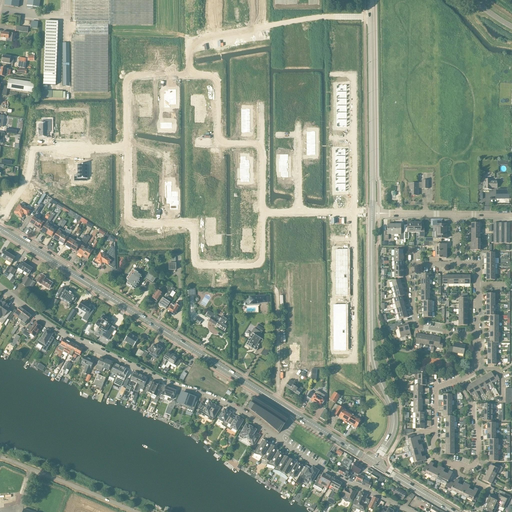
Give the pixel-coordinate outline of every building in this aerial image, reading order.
[(39,10),(39,0),(27,0),(27,9),(39,10)] [(72,0),(72,21),(76,21),(108,21),(109,21),(109,0),(72,0)] [(108,21),(76,21),(76,34),(108,34),(108,25),(153,25),(153,0),(109,0),(109,21),(108,21)] [(45,21),(43,85),(56,85),(58,22),(47,21),(45,21)] [(15,43),(17,34),(2,32),(1,38),(6,39),(6,42),(15,43)] [(108,34),(76,34),(72,34),(71,92),(108,92),(108,34)] [(13,64),(14,58),(11,57),(3,55),(2,62),(10,64),(10,63),(13,64)] [(8,75),(9,70),(6,69),(6,68),(1,67),(0,73),(0,75),(5,76),(5,75),(8,75)] [(242,87),(241,87),(241,92),(242,92),(242,97),(250,97),(250,89),(257,89),(257,78),(251,78),(251,82),(250,82),(247,82),(247,81),(246,81),(246,82),(242,82),(242,87)] [(0,85),(0,88),(3,89),(2,96),(6,96),(7,89),(21,91),(33,93),(34,84),(23,82),(9,80),(9,81),(8,87),(0,86),(0,85)] [(168,91),(164,91),(164,104),(170,103),(170,100),(176,100),(176,89),(168,89),(168,91)] [(140,101),(139,101),(139,102),(139,105),(151,105),(151,104),(150,104),(150,99),(151,99),(151,98),(149,98),(149,94),(148,94),(145,94),(144,94),(142,94),(140,94),(140,101)] [(311,99),(304,99),(305,112),(313,112),(313,110),(317,110),(317,94),(311,94),(311,99)] [(193,103),(192,103),(192,105),(195,105),(195,107),(204,107),(204,102),(203,102),(203,97),(202,97),(202,96),(196,96),(196,97),(193,97),(193,103)] [(139,107),(139,108),(140,108),(140,117),(142,117),(142,116),(145,116),(145,117),(145,116),(148,116),(148,112),(149,112),(149,105),(151,105),(139,105),(139,107)] [(204,107),(195,107),(195,121),(197,121),(197,120),(203,120),(203,116),(204,116),(204,110),(203,110),(203,108),(204,108),(204,107)] [(246,109),(241,109),(241,121),(250,121),(250,109),(246,109)] [(39,129),(38,129),(39,133),(40,133),(40,137),(49,137),(49,131),(51,131),(51,120),(44,120),(44,124),(43,124),(41,124),(40,124),(40,125),(39,125),(39,124),(39,125),(39,129)] [(75,125),(72,125),(72,131),(75,131),(75,132),(83,132),(83,131),(83,121),(75,121),(75,125)] [(250,121),(241,121),(241,133),(245,133),(250,133),(250,121)] [(69,123),(60,123),(60,134),(69,134),(69,131),(72,131),(72,125),(69,125),(69,123)] [(108,123),(99,123),(99,137),(108,137),(108,123)] [(312,132),(306,132),(306,143),(315,143),(315,131),(312,131),(312,132)] [(315,143),(306,143),(306,156),(310,156),(310,155),(315,155),(315,143)] [(281,160),(279,160),(279,166),(288,166),(288,165),(288,163),(287,163),(287,161),(288,161),(288,156),(288,154),(286,155),(282,155),(282,156),(281,156),(281,160)] [(240,163),(240,171),(249,171),(249,169),(250,169),(250,163),(249,163),(249,160),(246,160),(246,156),(240,156),(240,163)] [(224,180),(224,166),(220,166),(220,159),(211,159),(211,164),(210,164),(211,164),(211,166),(210,166),(211,166),(211,172),(218,172),(218,180),(224,180)] [(99,166),(95,166),(95,178),(100,178),(100,175),(108,175),(108,169),(110,169),(110,165),(108,165),(108,161),(102,161),(102,165),(99,165),(99,166)] [(50,162),(42,162),(42,173),(50,173),(50,171),(53,171),(53,165),(50,165),(50,162)] [(56,165),(53,165),(53,171),(56,171),(56,175),(65,175),(65,164),(56,164),(56,165)] [(74,175),(74,181),(78,181),(78,179),(82,179),(82,181),(87,181),(87,179),(87,165),(78,165),(78,175),(74,175)] [(288,166),(279,166),(279,172),(281,172),(281,177),(282,177),(287,177),(287,178),(288,178),(288,176),(288,171),(287,171),(287,169),(288,169),(288,167),(288,166)] [(308,170),(304,170),(305,182),(314,182),(314,170),(317,170),(317,166),(308,166),(308,170)] [(249,171),(240,171),(240,179),(240,182),(249,182),(249,179),(250,179),(250,173),(249,173),(249,171)] [(193,174),(187,174),(187,186),(193,186),(193,187),(193,190),(193,196),(196,196),(199,196),(202,196),(202,182),(193,182),(193,174)] [(418,196),(418,187),(422,187),(422,189),(428,189),(428,180),(422,180),(422,183),(418,183),(418,184),(410,184),(410,196),(418,196)] [(489,188),(497,188),(497,181),(492,181),(492,180),(484,180),(484,190),(489,190),(489,188)] [(137,187),(137,192),(137,195),(147,195),(147,187),(146,187),(146,184),(137,184),(137,187)] [(171,186),(165,186),(165,198),(166,198),(166,203),(170,203),(170,209),(178,209),(178,205),(179,205),(179,201),(178,201),(178,197),(171,197),(171,186)] [(509,199),(509,190),(496,191),(497,199),(509,199)] [(137,197),(137,202),(137,206),(141,206),(141,209),(146,209),(146,202),(147,202),(147,195),(137,195),(137,197)] [(250,198),(242,198),(242,211),(250,211),(250,207),(252,207),(252,200),(250,200),(250,198)] [(27,216),(31,211),(19,204),(14,213),(22,218),(24,214),(27,216)] [(34,226),(39,219),(36,218),(37,216),(35,215),(35,216),(34,215),(31,222),(30,221),(29,223),(34,226)] [(40,228),(44,222),(42,220),(42,221),(39,219),(34,226),(39,229),(41,228),(40,228)] [(206,225),(206,230),(206,233),(215,233),(215,220),(213,220),(206,220),(206,225)] [(446,232),(446,225),(441,225),(441,222),(433,222),(433,226),(435,226),(435,232),(446,232)] [(46,234),(51,227),(52,225),(49,223),(48,224),(46,223),(43,229),(42,230),(46,234)] [(414,233),(414,223),(407,223),(407,228),(404,228),(404,231),(404,239),(408,239),(409,233),(414,233)] [(424,238),(424,226),(421,226),(421,223),(414,223),(414,233),(420,233),(420,238),(424,238)] [(499,240),(499,223),(493,223),(493,243),(501,243),(501,240),(499,240)] [(306,236),(302,236),(302,246),(311,246),(311,241),(316,241),(316,226),(311,226),(311,224),(306,224),(306,236)] [(394,235),(394,225),(387,224),(387,231),(384,231),(384,240),(388,240),(389,234),(394,235)] [(52,225),(51,227),(46,234),(52,237),(53,235),(52,235),(57,228),(52,225)] [(404,240),(404,239),(404,231),(401,231),(401,225),(394,225),(394,235),(399,235),(399,240),(404,240)] [(291,226),(282,226),(282,240),(283,240),(283,244),(289,244),(289,245),(293,244),(293,240),(291,240),(291,234),(291,231),(291,226)] [(242,241),(240,241),(252,241),(252,239),(252,238),(251,238),(251,229),(250,229),(250,230),(247,230),(247,229),(246,229),(246,230),(244,230),(244,234),(242,234),(242,241)] [(58,241),(63,234),(60,233),(60,232),(58,231),(55,237),(55,236),(54,238),(58,241)] [(64,243),(69,235),(64,232),(63,234),(58,241),(64,244),(65,243),(64,243)] [(446,239),(446,232),(435,232),(435,238),(433,238),(433,241),(433,242),(439,242),(441,242),(441,239),(446,239)] [(215,233),(206,233),(206,239),(206,244),(208,244),(213,244),(217,244),(217,237),(217,235),(215,235),(215,233)] [(71,249),(75,242),(72,240),(73,239),(71,238),(67,244),(66,246),(71,249)] [(76,250),(80,244),(81,241),(77,239),(75,242),(71,249),(75,252),(77,250),(76,250)] [(480,251),(480,240),(471,240),(471,243),(467,243),(467,251),(480,251)] [(88,258),(98,243),(96,241),(92,247),(89,245),(87,249),(82,256),(88,259),(89,258),(88,258)] [(252,241),(240,241),(240,242),(242,242),(242,247),(240,247),(240,248),(242,248),(242,252),(244,252),(244,251),(247,251),(247,252),(248,252),(248,251),(250,251),(250,252),(251,252),(251,245),(253,245),(253,244),(252,244),(252,241)] [(446,251),(446,244),(439,244),(439,242),(433,242),(433,241),(429,241),(429,246),(435,246),(435,251),(446,251)] [(101,265),(102,263),(105,264),(105,263),(116,270),(114,242),(113,242),(111,245),(112,246),(107,255),(109,257),(108,259),(100,254),(97,258),(96,257),(93,263),(96,265),(98,263),(101,265)] [(82,256),(87,249),(82,246),(79,251),(78,253),(82,256)] [(348,249),(335,249),(335,295),(348,295),(348,249)] [(6,261),(10,255),(4,251),(0,257),(6,261)] [(446,258),(446,251),(435,251),(435,257),(429,257),(429,261),(439,261),(439,258),(446,258)] [(11,264),(15,258),(10,255),(6,261),(11,264)] [(23,272),(27,266),(22,262),(18,268),(23,272)] [(8,277),(13,269),(9,266),(4,274),(8,277)] [(29,275),(33,269),(27,266),(23,272),(29,275)] [(11,278),(16,270),(13,269),(8,277),(7,278),(12,283),(14,280),(11,278)] [(129,280),(126,284),(135,289),(141,279),(142,276),(134,271),(132,274),(131,273),(127,279),(129,280)] [(149,273),(145,279),(153,284),(157,278),(149,273)] [(52,283),(45,278),(45,277),(41,275),(37,282),(41,284),(49,289),(52,283)] [(28,288),(32,281),(25,276),(21,283),(25,286),(21,293),(24,294),(28,288)] [(169,296),(173,291),(174,291),(175,289),(171,286),(166,294),(169,296)] [(69,292),(65,290),(65,291),(61,288),(56,296),(70,305),(73,301),(74,302),(76,299),(75,298),(76,296),(72,294),(69,292)] [(156,303),(162,294),(157,290),(157,291),(155,290),(153,292),(155,293),(151,300),(156,303)] [(166,309),(171,300),(167,298),(165,300),(163,299),(159,305),(159,306),(161,307),(162,307),(166,309)] [(11,312),(9,310),(10,308),(7,305),(4,303),(0,300),(0,322),(2,324),(11,312)] [(82,301),(78,308),(88,314),(93,307),(82,301)] [(174,315),(179,307),(177,306),(179,304),(178,303),(179,302),(177,301),(177,302),(175,304),(172,303),(167,310),(171,312),(170,314),(173,316),(174,315)] [(346,305),(333,305),(333,351),(346,351),(346,305)] [(18,317),(24,310),(20,307),(14,314),(16,315),(15,316),(17,318),(18,317)] [(8,321),(16,311),(14,309),(7,320),(8,321)] [(21,321),(27,313),(24,310),(18,317),(17,318),(21,321)] [(224,325),(228,319),(223,316),(221,319),(209,311),(206,316),(210,319),(209,321),(224,331),(227,327),(224,325)] [(23,327),(31,316),(27,313),(21,321),(19,324),(23,327)] [(105,338),(114,324),(111,323),(106,319),(107,318),(103,316),(99,321),(98,321),(96,325),(97,325),(96,326),(99,328),(98,329),(102,331),(100,335),(105,338)] [(410,335),(407,324),(403,325),(402,322),(391,325),(392,331),(395,330),(395,327),(398,327),(401,338),(410,335)] [(34,336),(41,327),(35,323),(33,326),(32,326),(29,324),(24,332),(27,335),(28,332),(34,336)] [(262,340),(264,337),(261,335),(265,328),(259,324),(257,328),(261,330),(260,332),(254,328),(251,333),(252,334),(246,345),(250,348),(252,349),(256,351),(259,346),(260,347),(261,346),(259,345),(263,340),(262,340)] [(46,351),(54,338),(51,336),(52,334),(49,333),(50,332),(49,332),(46,330),(41,339),(39,338),(35,344),(36,344),(36,343),(43,348),(43,349),(46,351)] [(133,347),(138,339),(129,334),(124,341),(133,347)] [(440,344),(441,338),(435,337),(433,347),(434,347),(442,349),(443,344),(440,344)] [(63,352),(68,341),(64,338),(58,349),(61,350),(58,356),(60,357),(63,352)] [(68,354),(73,344),(68,341),(63,352),(68,354)] [(463,354),(465,345),(454,343),(453,347),(448,346),(446,355),(454,356),(454,353),(463,354)] [(71,361),(78,346),(73,344),(68,354),(72,357),(70,360),(71,361)] [(162,348),(157,345),(157,347),(154,345),(151,349),(150,348),(148,351),(151,352),(149,355),(155,359),(157,356),(158,357),(160,354),(159,353),(162,348)] [(79,355),(83,349),(78,346),(71,361),(72,361),(74,358),(75,358),(77,354),(79,355)] [(166,367),(172,355),(170,354),(171,353),(169,352),(168,352),(164,359),(166,360),(162,368),(164,369),(166,367)] [(164,370),(164,371),(166,372),(167,371),(169,368),(168,368),(171,363),(173,365),(177,367),(180,362),(177,359),(177,358),(177,357),(175,356),(172,355),(166,367),(164,370)] [(88,375),(94,361),(84,357),(81,364),(85,366),(84,369),(85,370),(84,373),(88,375)] [(101,371),(106,360),(104,359),(103,358),(102,357),(101,358),(100,357),(96,369),(101,371)] [(108,370),(112,362),(111,362),(109,361),(106,360),(101,371),(101,372),(103,373),(103,372),(104,372),(105,369),(108,370)] [(117,376),(121,367),(115,364),(111,373),(109,377),(115,379),(117,375),(117,376)] [(121,379),(125,369),(121,367),(117,376),(118,376),(114,383),(121,387),(124,380),(121,379)] [(134,372),(129,385),(131,386),(133,382),(135,382),(139,374),(134,372)] [(499,379),(497,375),(494,377),(491,372),(486,375),(491,384),(492,383),(499,379)] [(135,388),(133,392),(136,393),(143,376),(139,374),(135,382),(137,383),(135,388)] [(97,375),(93,384),(96,385),(102,388),(106,378),(97,375)] [(491,384),(486,375),(481,378),(486,387),(487,386),(490,385),(492,389),(494,387),(492,383),(491,384)] [(136,393),(135,395),(137,396),(140,389),(143,390),(145,386),(144,386),(147,378),(143,376),(136,393)] [(486,387),(481,378),(475,381),(481,390),(482,389),(484,388),(487,392),(489,390),(487,386),(486,387)] [(303,389),(290,380),(285,387),(299,396),(303,389)] [(481,390),(475,381),(470,384),(475,393),(476,392),(479,391),(481,395),(484,393),(482,389),(481,390)] [(152,394),(156,384),(151,382),(146,392),(144,391),(143,393),(146,395),(147,392),(152,394)] [(159,394),(162,387),(156,384),(152,394),(157,397),(156,397),(155,399),(158,401),(161,395),(159,394)] [(475,393),(470,384),(465,387),(468,392),(469,392),(471,395),(474,394),(476,398),(479,396),(476,392),(475,393)] [(173,399),(176,391),(167,387),(165,386),(160,398),(159,398),(158,400),(161,401),(162,399),(163,399),(164,396),(168,398),(167,401),(169,401),(170,399),(173,399)] [(319,397),(321,394),(316,391),(314,394),(310,392),(307,397),(311,399),(310,401),(313,402),(313,403),(314,404),(315,403),(315,404),(319,397)] [(339,398),(340,396),(334,392),(330,400),(335,403),(336,402),(339,398)] [(193,410),(194,410),(197,402),(196,402),(194,401),(195,397),(182,393),(181,396),(179,395),(175,405),(175,406),(175,405),(180,406),(180,407),(181,405),(187,408),(193,410)] [(321,407),(325,399),(323,398),(324,396),(321,394),(319,397),(315,404),(316,404),(316,405),(318,406),(318,405),(321,407)] [(255,396),(254,399),(287,420),(289,418),(255,396)] [(287,420),(254,399),(248,408),(279,433),(279,434),(287,420)] [(212,421),(220,408),(209,402),(206,406),(201,403),(198,408),(197,413),(204,417),(205,415),(209,416),(208,418),(208,419),(211,421),(212,421)] [(352,415),(336,405),(333,409),(335,411),(333,414),(339,418),(339,419),(341,420),(342,420),(347,423),(352,415)] [(224,431),(233,416),(233,415),(233,416),(230,415),(231,413),(224,409),(218,420),(223,423),(222,424),(222,426),(226,428),(224,430),(224,431)] [(359,424),(361,420),(360,420),(361,419),(361,415),(359,414),(356,418),(352,415),(347,423),(352,426),(352,427),(354,429),(355,428),(356,428),(358,425),(359,424)] [(237,431),(243,421),(237,417),(236,418),(233,417),(233,416),(224,431),(226,428),(229,430),(231,430),(232,428),(237,431)] [(260,436),(254,432),(256,430),(246,424),(239,436),(239,438),(242,439),(243,439),(245,437),(250,440),(248,443),(252,445),(254,445),(260,436)] [(417,441),(420,440),(419,437),(414,438),(413,435),(405,437),(406,440),(408,440),(409,445),(417,443),(417,441)] [(262,456),(269,445),(270,443),(265,440),(265,441),(262,439),(253,454),(254,454),(259,455),(259,454),(262,456)] [(269,461),(276,450),(277,449),(272,446),(269,445),(262,456),(260,459),(265,461),(266,460),(269,461)] [(420,455),(420,452),(423,452),(422,448),(411,451),(412,456),(410,457),(410,458),(412,457),(420,455)] [(275,467),(282,455),(283,454),(278,451),(276,450),(269,461),(267,465),(272,466),(272,465),(275,467)] [(282,472),(290,459),(285,456),(285,457),(282,455),(275,467),(273,470),(278,471),(279,470),(282,472)] [(420,461),(425,460),(424,457),(421,458),(420,455),(412,457),(414,463),(412,463),(413,467),(421,464),(420,461)] [(290,475),(296,464),(294,462),(290,459),(282,472),(285,474),(284,475),(288,479),(290,475)] [(348,471),(349,469),(348,468),(351,462),(349,461),(348,463),(346,466),(347,467),(346,469),(342,476),(348,479),(350,476),(348,475),(350,472),(348,471)] [(296,482),(299,476),(305,467),(302,466),(302,465),(297,462),(296,464),(290,475),(293,477),(292,478),(295,482),(296,482)] [(342,476),(346,469),(347,467),(346,466),(341,463),(340,466),(342,467),(340,471),(338,470),(337,473),(342,476)] [(358,475),(362,467),(355,463),(351,470),(358,475)] [(430,476),(434,468),(432,467),(433,464),(430,463),(428,467),(425,466),(421,473),(424,475),(425,473),(430,476)] [(500,473),(503,468),(495,464),(494,467),(491,465),(488,470),(496,474),(497,472),(500,473)] [(312,482),(318,472),(317,471),(318,471),(314,468),(313,468),(312,468),(311,470),(308,468),(308,469),(305,467),(306,466),(306,465),(305,467),(299,476),(301,477),(300,479),(307,483),(308,481),(309,481),(311,482),(312,482)] [(436,479),(441,468),(438,466),(436,470),(434,468),(430,476),(429,478),(430,478),(431,476),(436,479)] [(441,481),(445,474),(443,472),(444,469),(441,468),(436,479),(440,481),(440,483),(441,481)] [(377,481),(381,475),(373,470),(369,477),(374,480),(373,484),(377,486),(378,482),(377,481)] [(499,476),(496,474),(488,470),(486,475),(493,479),(495,477),(498,478),(499,476)] [(448,481),(452,473),(449,472),(447,475),(445,474),(441,481),(446,484),(444,489),(447,490),(451,483),(448,481)] [(329,486),(333,479),(324,474),(320,480),(318,478),(314,485),(321,489),(323,487),(327,489),(329,486)] [(496,481),(493,479),(486,475),(483,480),(491,484),(492,482),(495,483),(496,481)] [(368,483),(362,480),(363,478),(360,476),(359,478),(358,478),(358,479),(357,479),(355,482),(356,482),(369,488),(371,484),(370,484),(371,483),(369,482),(368,483)] [(332,491),(337,481),(333,479),(329,486),(331,487),(330,490),(332,491)] [(456,493),(460,485),(457,484),(459,481),(456,479),(454,484),(451,483),(447,490),(450,492),(451,490),(456,493)] [(337,492),(342,483),(337,481),(332,491),(336,493),(336,492),(337,492)] [(461,496),(467,485),(464,483),(462,486),(460,485),(456,493),(455,495),(456,495),(457,493),(461,496)] [(467,498),(470,490),(468,489),(470,486),(467,485),(461,496),(466,498),(465,500),(466,500),(467,498)] [(352,500),(356,492),(349,489),(349,490),(345,489),(342,487),(340,492),(343,494),(346,496),(345,498),(346,499),(347,500),(348,499),(349,499),(352,500)] [(474,503),(478,496),(475,494),(478,490),(474,488),(473,492),(470,490),(467,498),(472,501),(471,502),(474,503)] [(402,501),(406,494),(396,489),(392,495),(402,501)] [(362,511),(364,511),(369,502),(364,500),(364,499),(365,498),(367,495),(360,492),(356,500),(355,500),(352,507),(356,509),(357,508),(360,510),(360,511),(362,511)] [(493,511),(497,505),(504,509),(510,496),(505,493),(504,496),(499,494),(497,499),(489,496),(483,509),(488,511),(493,511)] [(373,510),(378,499),(373,497),(367,508),(373,510)]
